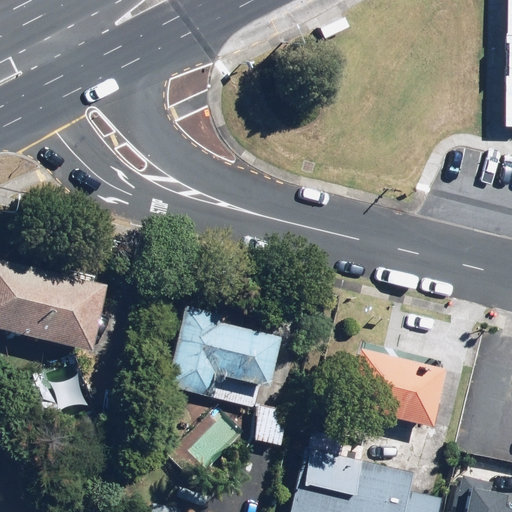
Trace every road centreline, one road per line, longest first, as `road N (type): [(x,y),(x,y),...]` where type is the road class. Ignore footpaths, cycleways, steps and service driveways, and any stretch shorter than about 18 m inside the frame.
road 1 (residential): [(420,256),(356,255),(154,204),(77,157),(42,105)]
road 2 (residential): [(104,76),(165,144),(213,177),(364,223),(420,256)]
road 3 (primary): [(254,0),(104,76)]
